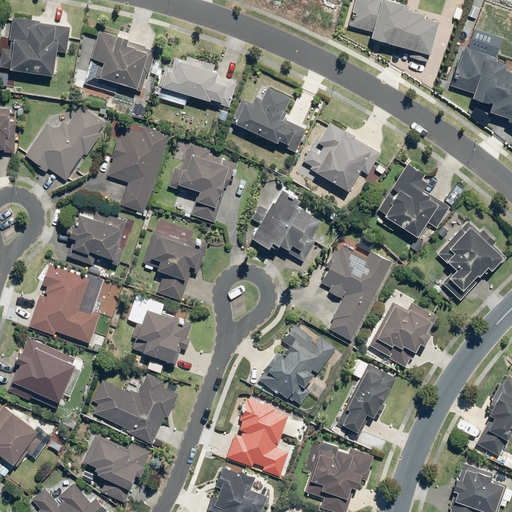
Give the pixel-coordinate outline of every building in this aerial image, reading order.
[(376,29),(375,33),(434,49),(443,16),(427,12),(428,9),(406,3),(406,0),(355,0),(350,22),(376,29)] [(3,46),(1,64),(57,71),(60,49),(69,50),(72,22),(14,16),(11,47),(3,46)] [(459,58),(451,83),(476,91),(476,93),(495,99),(493,107),(511,112),(511,114),(511,116),(511,65),(507,64),(510,58),(494,53),(500,33),(473,24),(462,59),(459,58)] [(101,57),(95,75),(144,89),(149,71),(151,72),(158,47),(130,39),(132,34),(101,25),(93,54),(101,57)] [(166,64),(161,84),(231,103),(237,80),(219,75),(221,66),(218,65),(219,60),(205,56),(204,61),(177,54),(173,65),(166,64)] [(244,96),(233,120),(297,149),(308,126),(290,118),(290,117),(286,115),(289,109),(287,108),(293,95),(270,84),(264,96),(258,94),(255,101),(244,96)] [(100,129),(106,120),(82,104),(70,122),(65,118),(61,124),(54,125),(48,121),(26,155),(47,169),(49,166),(68,178),(86,151),(88,153),(103,130),(100,129)] [(12,106),(0,105),(0,151),(16,152),(17,119),(11,119),(12,106)] [(381,149),(331,120),(319,140),(326,144),(321,152),(311,147),(305,159),(313,164),(312,166),(350,188),(362,168),(368,172),(381,149)] [(145,210),(171,132),(144,123),(142,130),(124,124),(109,173),(129,179),(122,203),(145,210)] [(212,147),(192,140),(183,166),(177,164),(171,183),(198,192),(192,211),(217,219),(228,186),(230,187),(239,160),(211,151),(212,147)] [(389,192),(380,208),(421,232),(429,219),(438,225),(452,203),(425,187),(430,180),(423,176),(427,171),(409,160),(393,186),(399,189),(395,196),(389,192)] [(262,220),(255,232),(304,260),(318,237),(314,235),(324,218),(314,212),(316,209),(300,200),(304,193),(284,181),(270,206),(261,201),(253,215),(262,220)] [(96,214),(82,209),(67,252),(95,262),(97,255),(119,263),(125,247),(120,245),(129,219),(98,208),(96,214)] [(481,229),(470,218),(439,251),(456,267),(444,280),(462,297),(493,265),(495,267),(508,254),(495,242),(499,238),(485,225),(481,229)] [(167,267),(159,289),(183,297),(192,270),(199,272),(210,241),(191,235),(190,239),(156,228),(145,260),(167,267)] [(370,250),(377,237),(364,230),(357,242),(370,250)] [(425,236),(413,232),(407,246),(418,251),(425,236)] [(354,338),(393,259),(372,249),(368,257),(342,244),(339,249),(334,247),(326,263),(331,266),(323,281),(332,285),(331,288),(345,295),(330,326),(354,338)] [(82,304),(91,274),(50,261),(44,281),(49,283),(47,289),(50,290),(49,294),(41,292),(31,324),(56,332),(57,329),(92,340),(102,311),(82,304)] [(103,266),(92,262),(89,270),(100,275),(103,266)] [(410,306),(394,298),(371,342),(392,353),(390,356),(409,365),(423,338),(429,341),(435,329),(430,327),(431,324),(433,325),(440,313),(414,299),(410,306)] [(138,336),(135,346),(178,360),(183,345),(188,347),(192,335),(189,334),(194,320),(179,315),(179,314),(148,304),(143,322),(138,320),(133,335),(138,336)] [(307,386),(337,346),(322,334),(318,339),(296,322),(284,337),(291,343),(283,353),(279,350),(258,377),(278,392),(281,389),(289,395),(291,393),(302,402),(311,389),(307,386)] [(77,356),(31,335),(25,348),(22,347),(18,357),(21,358),(8,387),(55,408),(60,396),(62,397),(78,360),(76,359),(77,356)] [(399,376),(369,361),(338,422),(361,433),(372,410),(377,413),(389,390),(391,391),(399,376)] [(99,401),(95,411),(130,427),(129,431),(154,442),(166,414),(170,415),(180,392),(162,384),(165,378),(149,371),(140,391),(132,387),(130,390),(103,377),(93,398),(99,401)] [(501,453),(511,431),(511,373),(509,372),(503,382),(501,381),(488,407),(493,410),(477,440),(501,453)] [(236,431),(228,455),(254,463),(255,460),(265,463),(264,468),(282,474),(291,450),(278,446),(289,412),(276,408),(277,405),(248,395),(238,425),(245,427),(243,433),(236,431)] [(40,426),(4,403),(0,408),(0,456),(14,466),(40,426)] [(109,473),(102,489),(126,499),(138,471),(143,474),(154,448),(133,440),(130,446),(97,431),(84,462),(109,473)] [(326,495),(323,504),(346,511),(347,511),(357,483),(361,485),(364,476),(368,477),(376,453),(352,445),(351,448),(341,445),(338,451),(322,446),(308,489),(326,495)] [(511,454),(508,452),(503,461),(511,466),(511,454)] [(496,469),(464,459),(447,511),(498,511),(508,479),(494,475),(496,469)] [(252,511),(253,509),(261,511),(262,511),(270,494),(252,487),(258,474),(242,468),(241,471),(224,465),(217,483),(223,486),(219,495),(213,493),(205,511),(252,511)] [(42,507),(39,510),(40,511),(109,511),(107,508),(109,506),(98,493),(91,499),(74,479),(59,492),(64,498),(59,502),(45,485),(32,496),(42,507)]
